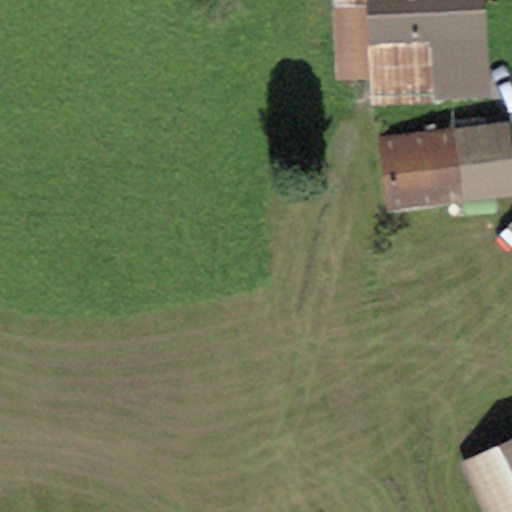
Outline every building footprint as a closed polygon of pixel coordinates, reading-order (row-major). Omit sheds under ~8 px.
[(336,0),(341,74),(377,71),(375,55),(371,0),(336,0)] [(371,0),(375,55),(468,49),(465,0),(371,0)] [(481,87),(478,48),(468,49),(375,55),(377,71),(378,94),(481,87)] [(381,143),(390,203),(460,193),(452,133),(381,143)] [(511,511),(511,449),(473,469),(494,511),(511,511)]
